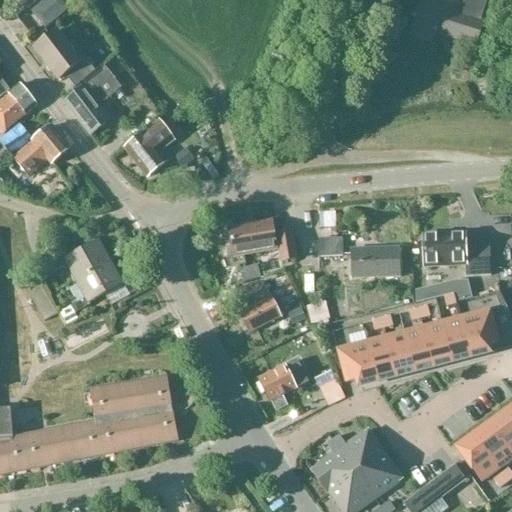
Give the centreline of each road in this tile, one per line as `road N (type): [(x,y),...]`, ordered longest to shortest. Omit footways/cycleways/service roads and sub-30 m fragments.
road 1 (tertiary): [(143,228),(219,197),(511,169)]
road 2 (residential): [(494,374),(400,444),(372,401),(271,458)]
road 3 (residential): [(254,434),(164,481),(0,509)]
road 4 (tertiary): [(143,228),(0,42)]
road 5 (tertiary): [(254,434),(143,228)]
